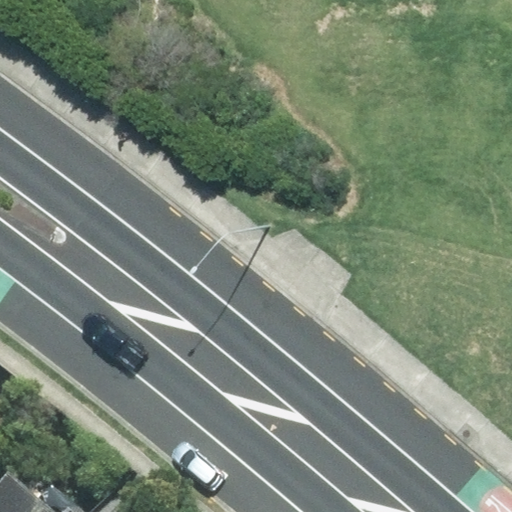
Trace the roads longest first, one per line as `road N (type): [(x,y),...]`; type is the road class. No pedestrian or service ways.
road 1 (secondary): [(0,127),(473,511)]
road 2 (secondary): [(301,511),(0,268)]
